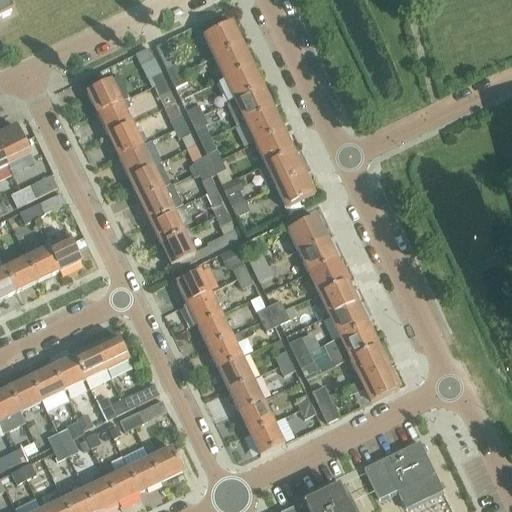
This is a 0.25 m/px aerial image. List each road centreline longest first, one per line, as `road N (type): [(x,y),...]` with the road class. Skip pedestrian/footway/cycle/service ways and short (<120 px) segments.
road 1 (residential): [(227,500),(454,383)]
road 2 (residential): [(130,299),(23,75)]
road 3 (residential): [(454,383),(343,161)]
road 4 (residential): [(227,500),(130,299)]
road 5 (residential): [(343,161),(511,84)]
road 6 (residential): [(343,161),(265,0)]
road 7 (residential): [(23,75),(182,0)]
road 8 (residential): [(130,299),(0,364)]
road 9 (residential): [(511,499),(454,383)]
